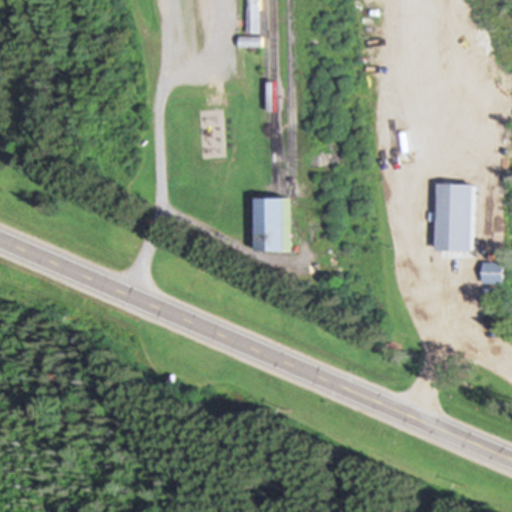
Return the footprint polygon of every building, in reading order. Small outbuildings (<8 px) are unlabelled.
[(263,0),(249,0),(249,35),(263,35),(263,0)] [(241,47),(265,47),(265,37),(241,37),(241,47)] [(476,252),(476,184),(440,184),(439,252),(476,252)] [(292,197),(259,197),(259,251),(292,251),(292,197)] [(507,284),(507,263),(485,263),(485,284),(507,284)]
